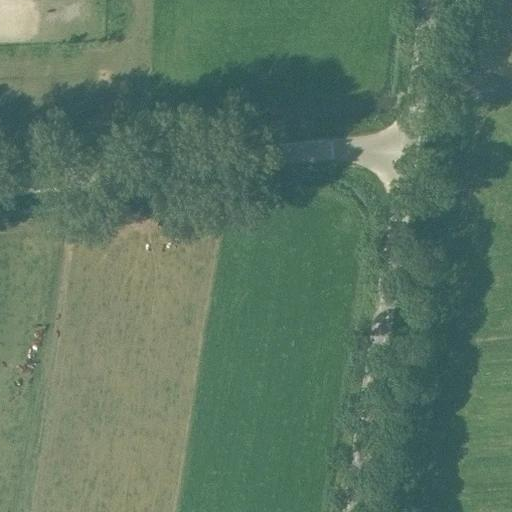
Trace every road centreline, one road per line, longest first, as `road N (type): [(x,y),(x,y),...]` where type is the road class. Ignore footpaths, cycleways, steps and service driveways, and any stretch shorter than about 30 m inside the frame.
road 1 (unclassified): [(0,186),(401,142)]
road 2 (unclassified): [(346,511),(401,142)]
road 3 (unclassified): [(401,142),(418,0)]
